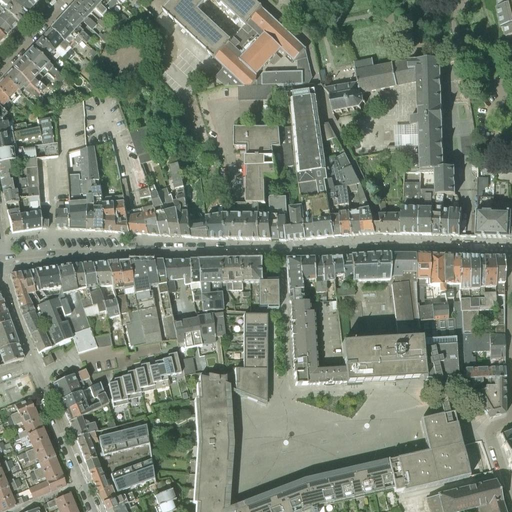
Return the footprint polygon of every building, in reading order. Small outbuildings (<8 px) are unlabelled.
[(17,25),(24,17),(5,0),(0,0),(0,1),(7,8),(4,11),(17,25)] [(5,0),(24,17),(31,10),(20,0),(14,0),(14,1),(13,0),(5,0)] [(20,0),(31,10),(39,1),(38,0),(20,0)] [(87,19),(93,13),(95,10),(104,18),(108,13),(99,5),(102,3),(99,0),(78,0),(69,10),(83,23),(92,31),(96,26),(89,19),(89,20),(87,19)] [(121,5),(115,0),(99,0),(102,3),(114,13),(121,5)] [(172,0),(173,1),(164,11),(163,12),(164,13),(164,12),(169,17),(170,18),(170,17),(175,22),(174,23),(175,24),(176,23),(208,53),(209,55),(209,54),(214,59),(213,59),(215,60),(224,69),(216,79),(224,86),(226,88),(238,88),(276,86),(304,85),(304,86),(314,86),(310,70),(306,51),(306,50),(262,9),(263,9),(262,8),(257,4),(257,3),(256,2),(256,3),(252,0),(172,0)] [(511,0),(505,0),(497,2),(499,11),(497,12),(501,32),(504,32),(506,41),(511,39),(511,0)] [(0,22),(11,32),(17,25),(4,11),(0,8),(0,22)] [(60,20),(77,36),(86,45),(91,39),(79,29),(80,28),(79,27),(83,23),(69,10),(60,20)] [(68,46),(77,36),(60,20),(50,30),(68,46)] [(0,35),(4,39),(11,32),(0,22),(0,35)] [(69,47),(68,46),(50,30),(41,40),(54,52),(59,47),(64,52),(69,47)] [(32,50),(58,75),(60,73),(54,67),(50,62),(52,59),(50,57),(54,52),(41,40),(32,50)] [(64,81),(58,75),(32,50),(22,60),(42,78),(47,73),(48,73),(47,74),(59,87),(64,81)] [(13,70),(39,95),(45,90),(38,83),(42,78),(22,60),(13,70)] [(358,84),(360,95),(398,87),(397,87),(417,82),(418,117),(410,117),(410,126),(419,126),(419,145),(395,146),(395,148),(396,148),(396,153),(406,151),(405,174),(421,174),(435,174),(436,194),(435,197),(445,196),(456,196),(455,169),(444,169),(443,125),(444,125),(443,107),(442,107),(441,61),(409,62),(374,68),(373,60),(354,64),(358,84)] [(35,100),(39,95),(13,70),(5,79),(19,92),(23,88),(32,97),(35,100)] [(0,84),(0,92),(11,103),(12,104),(17,99),(14,96),(16,93),(19,96),(21,94),(19,92),(5,79),(0,84)] [(95,97),(101,95),(88,84),(86,87),(92,93),(92,94),(95,97)] [(363,96),(360,95),(358,84),(324,89),(330,98),(333,114),(360,109),(364,103),(363,96)] [(239,102),(263,101),(274,101),(277,101),(276,86),(238,88),(239,102)] [(315,90),(288,94),(291,117),(292,117),(293,128),(296,166),(299,186),(301,199),(302,200),(303,207),(302,208),(307,241),(334,238),(328,201),(337,200),(336,191),(335,189),(333,183),(327,160),(326,160),(323,140),(322,140),(320,125),(315,90)] [(5,110),(11,103),(0,92),(0,108),(4,113),(6,111),(5,110)] [(40,146),(53,144),(52,139),(49,119),(37,121),(38,129),(27,131),(0,136),(0,150),(13,149),(12,143),(39,138),(40,146)] [(0,136),(27,131),(26,124),(14,126),(14,129),(12,129),(8,129),(7,123),(1,124),(0,124),(0,136)] [(415,130),(406,130),(406,124),(396,124),(396,144),(415,143),(415,130)] [(133,142),(141,166),(158,160),(147,128),(130,133),(133,142)] [(280,129),(282,148),(273,149),(276,170),(296,166),(293,128),(280,129)] [(265,178),(277,178),(276,170),(273,149),(282,148),(280,129),(235,129),(235,148),(247,148),(247,158),(246,168),(246,204),(234,204),(235,215),(225,216),(225,241),(261,241),(259,216),(259,205),(266,204),(266,193),(265,178)] [(37,160),(46,159),(53,158),(58,158),(57,144),(53,144),(40,146),(13,149),(0,150),(0,164),(9,163),(14,162),(25,161),(37,160)] [(88,206),(94,205),(92,182),(100,181),(95,147),(86,150),(81,151),(82,181),(79,181),(79,176),(69,176),(70,199),(80,198),(80,195),(83,195),(83,198),(87,197),(88,202),(70,204),(70,211),(70,230),(70,231),(88,232),(88,206)] [(342,237),(352,237),(347,188),(337,162),(336,157),(328,160),(333,183),(341,181),(343,188),(335,189),(336,191),(337,200),(338,208),(345,207),(346,213),(339,215),(342,237)] [(357,186),(361,185),(351,166),(346,157),(337,162),(347,188),(357,186)] [(175,189),(184,188),(179,164),(178,159),(170,160),(170,166),(175,189)] [(18,199),(29,199),(39,198),(37,160),(25,161),(26,178),(22,179),(21,179),(12,180),(14,191),(3,193),(5,205),(19,204),(18,199)] [(0,176),(11,175),(9,163),(0,164),(0,176)] [(0,176),(0,180),(3,193),(14,191),(12,180),(11,175),(0,176)] [(124,196),(125,201),(130,235),(141,235),(150,236),(145,214),(133,216),(133,212),(127,179),(121,180),(122,185),(124,196)] [(476,234),(476,236),(476,238),(498,239),(511,239),(511,199),(499,199),(494,199),(494,198),(483,198),(483,191),(484,191),(484,188),(488,189),(488,179),(478,179),(478,211),(477,211),(477,214),(476,234)] [(105,233),(103,198),(100,181),(92,182),(94,205),(96,232),(105,233)] [(401,235),(419,236),(420,193),(420,183),(404,183),(401,215),(401,235)] [(362,236),(376,235),(373,219),(361,185),(357,186),(362,236)] [(352,237),(362,236),(357,186),(347,188),(352,237)] [(170,221),(166,212),(165,208),(158,192),(155,187),(150,189),(152,198),(154,207),(161,237),(171,238),(170,221)] [(152,198),(150,189),(138,192),(140,200),(152,198)] [(167,189),(162,191),(169,207),(175,204),(174,202),(172,195),(170,196),(167,189)] [(419,236),(432,236),(432,204),(435,204),(435,197),(436,194),(420,193),(419,236)] [(125,201),(124,196),(117,197),(110,198),(103,198),(105,233),(111,233),(120,234),(130,235),(125,201)] [(180,224),(182,238),(192,239),(188,212),(182,212),(182,209),(187,208),(185,196),(177,198),(178,201),(174,202),(176,210),(180,224)] [(432,236),(441,236),(442,210),(445,196),(435,197),(435,204),(432,204),(432,236)] [(29,199),(29,214),(19,215),(22,233),(41,230),(41,222),(40,212),(39,205),(39,198),(29,199)] [(273,241),(281,242),(278,199),(278,198),(269,198),(270,216),(273,241)] [(289,242),(288,229),(287,219),(284,219),(284,216),(287,215),(287,199),(278,199),(281,242),(287,242),(289,242)] [(334,238),(342,237),(339,215),(338,208),(337,200),(328,201),(334,238)] [(383,235),(401,235),(401,215),(393,215),(386,216),(386,202),(376,203),(381,216),(379,216),(383,235)] [(56,230),(70,230),(70,211),(64,211),(64,203),(57,203),(56,230)] [(88,232),(96,232),(94,205),(88,206),(88,232)] [(150,236),(161,237),(154,207),(143,209),(145,214),(150,236)] [(307,241),(302,208),(302,207),(290,208),(293,228),(288,229),(289,242),(306,241),(307,241)] [(12,234),(22,233),(19,215),(18,210),(7,212),(12,234)] [(171,238),(182,238),(180,224),(176,210),(166,212),(170,221),(171,238)] [(441,236),(450,237),(451,210),(442,210),(441,236)] [(460,236),(460,233),(462,214),(462,211),(451,210),(450,237),(460,237),(460,236)] [(209,240),(225,241),(225,216),(224,214),(206,217),(207,221),(209,240)] [(273,241),(270,216),(266,216),(259,216),(261,241),(273,241)] [(207,221),(190,224),(192,239),(209,240),(207,221)] [(353,283),(390,280),(390,278),(389,255),(377,255),(358,256),(352,256),(351,256),(352,280),(352,283),(353,283)] [(415,255),(389,255),(390,278),(393,278),(395,285),(391,285),(397,334),(400,334),(401,340),(421,340),(423,339),(421,323),(417,305),(415,255)] [(430,288),(430,287),(429,256),(415,255),(417,305),(421,323),(433,322),(430,288)] [(330,258),(333,278),(343,276),(344,281),(352,280),(351,256),(330,258)] [(443,257),(429,256),(430,288),(433,322),(421,323),(423,339),(456,338),(455,315),(447,315),(447,300),(446,286),(442,286),(443,257)] [(453,286),(452,287),(451,257),(443,257),(442,286),(446,286),(447,300),(454,300),(453,286)] [(463,338),(463,335),(459,257),(451,257),(452,287),(453,286),(454,300),(447,300),(447,315),(455,315),(456,338),(463,338)] [(477,335),(478,335),(478,312),(478,310),(469,310),(469,257),(459,257),(463,335),(477,335)] [(478,310),(478,307),(477,258),(469,257),(469,310),(478,310)] [(330,258),(321,259),(314,259),(315,281),(316,294),(326,293),(326,289),(326,282),(333,281),(333,278),(330,258)] [(495,289),(495,287),(494,258),(483,258),(483,289),(495,289)] [(504,311),(504,286),(503,258),(494,258),(495,287),(495,289),(495,294),(495,311),(504,311)] [(289,292),(302,292),(301,283),(299,259),(286,260),(289,292)] [(307,287),(307,282),(315,281),(314,259),(299,259),(301,283),(302,292),(303,296),(309,295),(306,287),(307,287)] [(250,283),(257,283),(264,283),(263,274),(266,274),(266,260),(219,261),(197,261),(199,285),(200,292),(201,302),(202,312),(210,312),(223,311),(220,290),(226,290),(227,288),(227,284),(229,284),(229,288),(232,290),(242,291),(241,284),(250,283)] [(187,261),(175,262),(162,262),(169,295),(175,293),(173,281),(177,281),(183,280),(184,284),(185,286),(186,286),(187,286),(188,289),(191,289),(191,285),(187,261)] [(200,292),(199,285),(197,261),(187,261),(191,285),(191,289),(193,303),(201,302),(200,292)] [(133,347),(145,346),(136,305),(128,262),(118,263),(130,324),(125,325),(130,347),(133,347)] [(136,305),(145,346),(161,343),(151,287),(149,276),(146,276),(143,262),(128,262),(136,305)] [(151,287),(157,287),(153,262),(143,262),(146,276),(149,276),(151,287)] [(153,262),(157,287),(159,295),(166,341),(177,339),(174,324),(169,295),(162,262),(153,262)] [(121,326),(125,325),(130,324),(118,263),(107,264),(119,317),(121,326)] [(86,318),(105,313),(103,304),(101,296),(98,288),(92,264),(80,265),(88,294),(90,294),(91,299),(84,301),(84,304),(81,305),(86,318)] [(106,320),(119,317),(107,264),(92,264),(98,288),(101,296),(103,304),(105,313),(106,320)] [(71,266),(81,305),(84,304),(84,301),(91,299),(90,294),(88,294),(80,265),(71,266)] [(93,339),(86,318),(81,305),(71,266),(56,268),(62,288),(61,289),(62,292),(58,293),(58,298),(73,339),(75,345),(79,355),(97,349),(93,339)] [(41,292),(61,289),(62,288),(56,268),(35,271),(41,292)] [(35,293),(41,292),(35,271),(29,272),(35,293)] [(35,294),(35,293),(29,272),(20,274),(23,283),(28,303),(34,301),(37,309),(49,302),(45,298),(40,301),(35,294)] [(40,315),(37,309),(34,301),(28,303),(23,283),(20,274),(10,276),(12,286),(15,296),(22,317),(32,313),(35,317),(40,315)] [(265,283),(264,283),(257,283),(258,308),(266,308),(266,310),(278,310),(277,280),(265,281),(265,283)] [(336,297),(355,296),(354,288),(335,289),(336,297)] [(290,303),(304,303),(303,296),(302,292),(289,292),(290,303)] [(478,312),(495,311),(495,294),(483,294),(484,307),(478,307),(478,310),(478,312)] [(55,347),(73,339),(58,298),(49,302),(37,309),(40,315),(42,314),(46,323),(55,347)] [(344,367),(318,369),(318,364),(317,345),(316,327),(315,313),(310,313),(310,302),(304,303),(290,303),(291,314),(290,314),(291,329),(292,337),(293,337),(293,346),(293,353),(293,366),(294,375),(295,386),(317,385),(318,385),(319,385),(340,384),(340,383),(346,383),(344,367)] [(39,326),(46,323),(42,314),(40,315),(35,317),(32,313),(22,317),(30,336),(41,332),(39,326)] [(222,314),(211,315),(213,333),(213,338),(214,338),(220,337),(225,337),(222,314)] [(0,349),(18,345),(10,322),(7,315),(0,317),(0,349)] [(211,315),(196,317),(196,319),(201,346),(215,343),(214,338),(213,338),(213,333),(211,315)] [(243,370),(266,370),(267,316),(243,316),(243,370)] [(201,346),(196,319),(174,324),(177,339),(178,343),(183,342),(184,350),(201,346)] [(39,354),(55,347),(46,323),(39,326),(41,332),(30,336),(39,354)] [(495,326),(495,335),(504,336),(504,326),(495,326)] [(478,335),(477,335),(463,335),(463,338),(456,338),(459,379),(465,379),(465,382),(466,381),(505,379),(504,336),(495,335),(478,335)] [(104,348),(112,347),(110,336),(102,337),(104,348)] [(97,349),(104,348),(102,337),(93,339),(97,349)] [(456,338),(423,339),(421,340),(424,376),(425,379),(425,381),(435,381),(441,381),(459,379),(456,338)] [(419,376),(424,376),(421,340),(401,340),(342,344),(344,367),(346,383),(346,384),(419,380),(419,376)] [(0,349),(0,355),(4,366),(24,360),(18,345),(0,349)] [(163,361),(166,378),(181,374),(176,354),(168,356),(168,360),(163,361)] [(50,356),(41,360),(45,368),(54,363),(50,356)] [(149,368),(153,385),(167,381),(166,378),(163,361),(154,363),(155,367),(149,368)] [(135,371),(140,394),(155,390),(153,385),(149,368),(149,365),(140,366),(141,370),(135,371)] [(236,392),(252,399),(266,404),(266,387),(266,370),(243,370),(238,370),(236,392)] [(57,393),(83,382),(88,380),(84,371),(80,373),(53,384),(57,393)] [(122,378),(127,401),(141,397),(140,394),(135,371),(127,373),(128,377),(122,378)] [(229,463),(226,463),(227,446),(226,429),(229,429),(227,399),(224,400),(223,389),(226,388),(226,378),(208,376),(208,380),(199,378),(200,386),(196,386),(197,401),(194,401),(196,431),(197,446),(193,504),(196,505),(195,511),(222,511),(224,492),(227,492),(229,463)] [(128,404),(127,401),(122,378),(114,380),(114,384),(108,386),(108,388),(101,389),(104,395),(106,401),(111,400),(113,408),(128,404)] [(83,382),(57,393),(60,401),(86,390),(93,387),(89,379),(88,380),(83,382)] [(505,379),(466,381),(472,394),(482,388),(484,388),(484,390),(475,396),(482,408),(488,418),(488,420),(505,415),(505,379)] [(441,381),(435,381),(440,405),(443,416),(448,415),(447,404),(441,381)] [(60,401),(65,413),(104,395),(101,389),(99,385),(93,387),(86,390),(60,401)] [(69,423),(84,416),(108,405),(106,401),(104,395),(65,413),(69,423)] [(6,419),(7,422),(35,412),(30,401),(16,408),(18,413),(10,416),(10,417),(6,419)] [(23,428),(39,421),(35,412),(7,422),(9,427),(14,425),(14,426),(21,423),(23,428)] [(394,496),(468,479),(461,445),(454,413),(448,415),(443,416),(420,421),(427,453),(396,460),(397,460),(387,463),(388,464),(392,489),(394,496)] [(93,434),(97,432),(94,424),(88,425),(84,416),(69,423),(75,439),(93,434)] [(15,442),(20,440),(43,431),(39,421),(23,428),(25,432),(18,434),(18,436),(14,438),(15,442)] [(132,430),(137,448),(148,445),(144,426),(132,430)] [(126,451),(137,448),(132,430),(121,433),(126,451)] [(26,447),(30,446),(46,439),(43,431),(20,440),(21,443),(22,444),(24,444),(26,447)] [(511,432),(511,433),(500,436),(500,437),(504,448),(503,448),(509,466),(510,467),(511,473),(511,432)] [(115,454),(126,451),(121,433),(110,436),(115,454)] [(100,468),(96,459),(91,445),(97,443),(93,434),(75,439),(85,463),(88,472),(100,468)] [(115,454),(110,436),(98,439),(103,457),(115,454)] [(19,461),(23,460),(51,449),(46,439),(30,446),(32,450),(16,456),(19,461)] [(37,460),(38,465),(54,458),(51,449),(23,460),(24,463),(29,461),(30,463),(37,460)] [(31,478),(31,479),(58,467),(54,458),(38,465),(40,469),(33,471),(34,473),(29,474),(31,478)] [(139,464),(146,482),(154,479),(150,460),(139,464)] [(0,469),(12,465),(11,461),(6,463),(5,461),(0,463),(0,469)] [(139,464),(130,468),(137,486),(146,482),(139,464)] [(316,511),(315,506),(339,501),(383,491),(392,489),(388,464),(333,477),(305,484),(245,506),(235,510),(234,511),(298,511),(308,508),(309,511),(316,511)] [(0,481),(5,479),(3,474),(10,472),(9,470),(14,468),(12,465),(0,469),(0,481)] [(58,467),(31,479),(32,482),(37,480),(37,481),(44,479),(46,482),(61,475),(58,467)] [(116,499),(114,493),(111,486),(108,488),(100,468),(88,472),(98,496),(102,504),(116,499)] [(130,468),(120,472),(127,489),(137,486),(130,468)] [(115,485),(117,492),(118,493),(127,489),(120,472),(111,475),(115,485)] [(66,486),(61,475),(46,482),(29,489),(33,499),(66,486)] [(0,481),(0,491),(20,483),(18,479),(14,481),(13,480),(6,483),(5,479),(0,481)] [(504,511),(495,482),(438,496),(438,497),(426,499),(429,511),(467,511),(477,510),(477,511),(504,511)] [(0,502),(12,497),(11,493),(17,490),(17,489),(21,487),(20,483),(0,491),(0,502)] [(158,507),(172,502),(176,501),(172,491),(155,497),(158,507)] [(105,511),(106,511),(123,505),(135,501),(131,494),(116,499),(102,504),(105,511)] [(56,507),(58,511),(74,504),(69,495),(43,506),(45,510),(49,508),(49,510),(56,507)] [(12,497),(0,502),(0,511),(3,511),(27,502),(25,498),(21,500),(21,498),(14,501),(12,497)] [(156,511),(175,511),(172,502),(158,507),(155,508),(156,511)]
